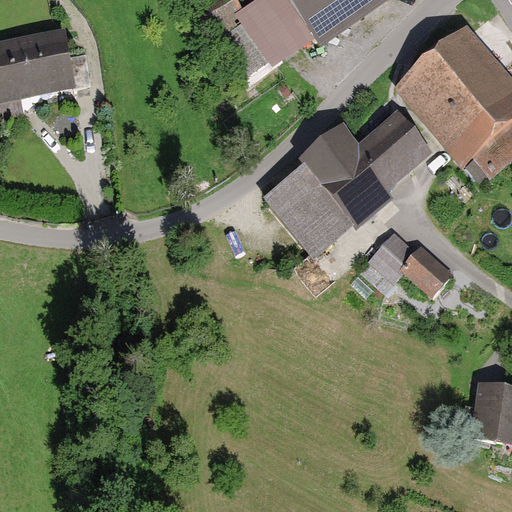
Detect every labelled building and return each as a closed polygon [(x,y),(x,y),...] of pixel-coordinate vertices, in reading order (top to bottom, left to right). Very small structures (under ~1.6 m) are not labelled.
[(300,0),(333,46),(397,0),(300,0)] [(511,85),(470,38),(411,90),(487,176),(511,154),(511,85)] [(84,91),(73,43),(0,59),(0,98),(7,130),(32,125),(27,104),(84,91)] [(359,138),(273,207),(325,270),(406,204),(398,195),(444,158),(414,122),(373,155),(359,138)] [(459,292),(399,241),(373,273),(404,299),(418,282),(446,306),(459,292)] [(511,391),(481,387),(473,440),(511,446),(511,391)]
